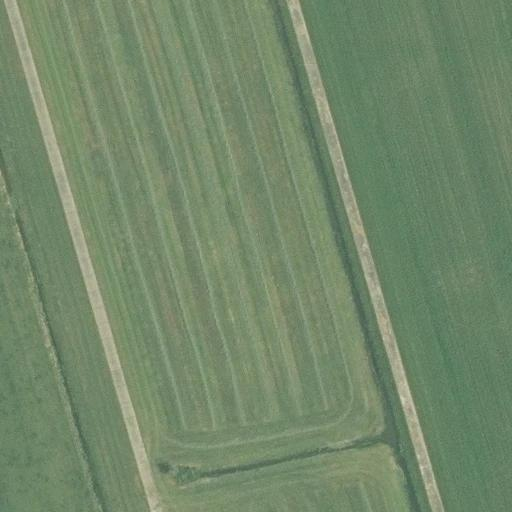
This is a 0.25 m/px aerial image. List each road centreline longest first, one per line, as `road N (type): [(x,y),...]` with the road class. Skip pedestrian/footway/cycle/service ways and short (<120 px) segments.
road 1 (track): [(155,511),(8,0)]
road 2 (track): [(291,0),(437,511)]
